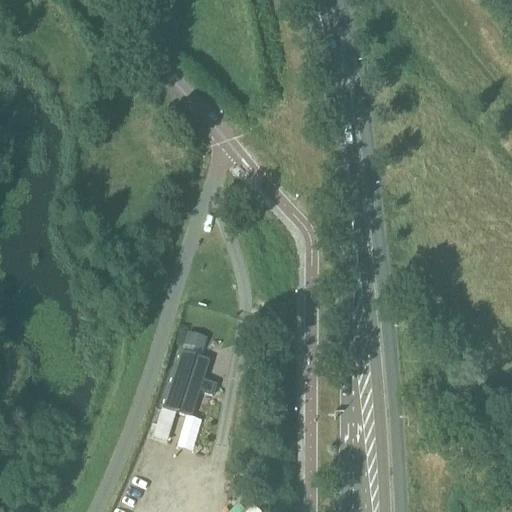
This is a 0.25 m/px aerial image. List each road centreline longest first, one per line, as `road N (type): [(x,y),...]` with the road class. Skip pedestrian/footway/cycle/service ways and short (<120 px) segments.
road 1 (unclassified): [(96,511),(149,378),(224,142),(94,0)]
road 2 (secondary): [(384,511),(374,356),(353,248)]
road 3 (secondary): [(353,248),(346,307),(352,511)]
road 4 (secondary): [(353,248),(337,93),(314,0)]
